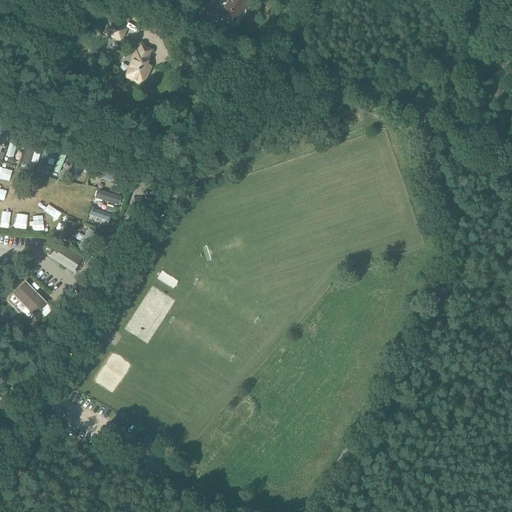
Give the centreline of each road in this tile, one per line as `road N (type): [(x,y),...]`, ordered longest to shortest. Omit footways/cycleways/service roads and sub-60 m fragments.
road 1 (track): [(315,511),(439,259),(412,144),(447,55),(443,0)]
road 2 (unclassified): [(0,456),(297,0)]
road 3 (track): [(511,163),(249,73)]
road 4 (track): [(511,369),(449,263),(439,259)]
